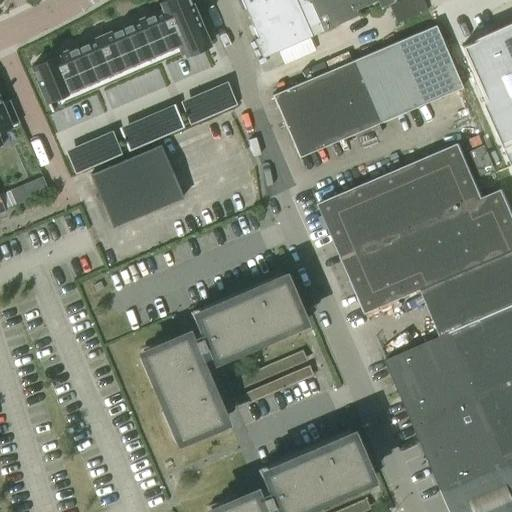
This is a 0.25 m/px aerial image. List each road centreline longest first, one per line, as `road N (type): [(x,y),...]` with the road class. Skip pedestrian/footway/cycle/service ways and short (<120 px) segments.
road 1 (residential): [(412,511),(289,227),(245,70),(216,0)]
road 2 (unknown): [(280,194),(463,112)]
